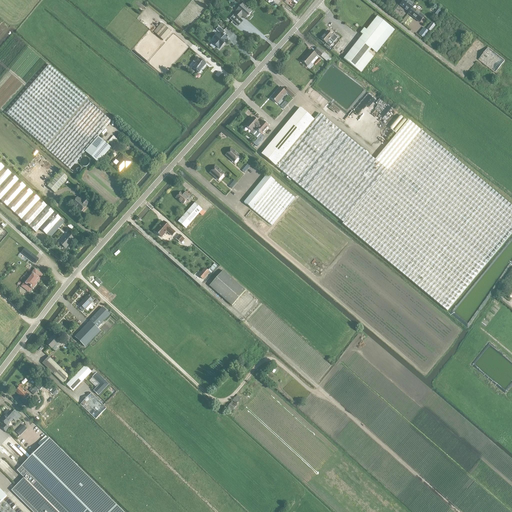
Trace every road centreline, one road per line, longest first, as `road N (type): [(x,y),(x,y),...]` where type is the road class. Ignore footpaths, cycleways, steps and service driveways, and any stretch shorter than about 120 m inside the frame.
road 1 (track): [(76,273),(209,396),(233,395),(266,359),(317,390),(347,351),(357,351),(511,484)]
road 2 (unclassified): [(0,372),(70,279),(319,0)]
road 3 (track): [(251,327),(458,511)]
